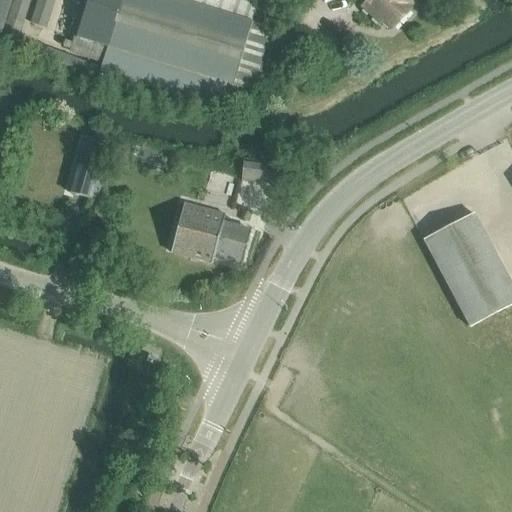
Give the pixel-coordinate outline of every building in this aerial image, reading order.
[(0,0),(0,38),(2,39),(13,43),(26,0),(0,0)] [(37,0),(30,25),(42,28),(50,0),(88,0),(80,27),(77,26),(67,57),(36,46),(31,61),(174,109),(178,98),(218,111),(222,97),(232,100),(236,87),(250,91),(269,30),(251,24),(256,7),(243,0),(37,0)] [(407,9),(416,0),(368,0),(361,8),(380,25),(383,22),(392,30),(410,11),(407,9)] [(322,58),(310,47),(302,56),(314,67),(322,58)] [(82,142),(67,194),(91,200),(105,148),(82,142)] [(242,183),(276,186),(278,166),(244,163),(242,183)] [(238,266),(248,231),(223,224),(225,217),(184,205),(172,254),(211,265),(213,259),(238,266)] [(424,243),(469,328),(511,305),(511,288),(474,216),(424,243)]
